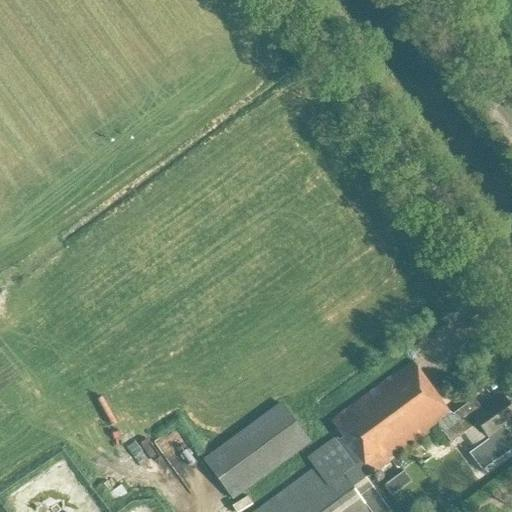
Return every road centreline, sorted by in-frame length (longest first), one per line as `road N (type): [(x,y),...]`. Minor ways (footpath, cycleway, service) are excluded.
road 1 (unclassified): [(511,297),(291,0)]
road 2 (secondary): [(511,118),(425,0)]
